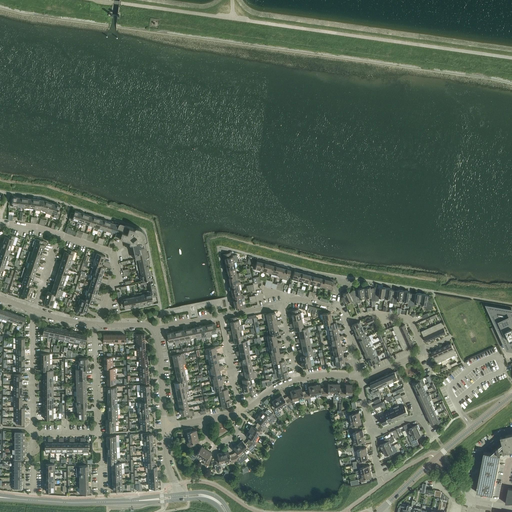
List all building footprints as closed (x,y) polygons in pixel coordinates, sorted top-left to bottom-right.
[(36,199),(35,210),(35,211),(41,211),(41,209),(43,199),(42,198),(41,199),(40,200),(36,199)] [(43,199),(41,209),(44,210),(44,211),(46,212),(49,202),(45,201),(44,200),(45,199),(43,199)] [(49,202),(46,212),(46,213),(51,215),(52,212),(55,202),(53,202),(53,203),(52,203),(49,202)] [(55,202),(52,212),(55,213),(54,217),(57,218),(58,214),(57,214),(60,206),(59,205),(57,205),(56,203),(55,202)] [(72,213),(70,218),(72,219),(72,221),(74,221),(74,220),(78,221),(81,211),(79,211),(78,212),(75,211),(76,211),(75,211),(74,211),(75,211),(74,214),(72,213)] [(81,211),(78,221),(81,222),(81,224),(83,224),(86,214),(83,213),(82,212),(81,211)] [(86,214),(83,224),(85,225),(85,223),(89,225),(92,215),(90,214),(90,215),(89,215),(86,214)] [(92,215),(89,225),(87,228),(91,229),(92,227),(94,228),(97,218),(93,217),(93,216),(93,215),(92,215)] [(97,218),(94,228),(93,230),(98,232),(99,228),(103,218),(101,218),(100,219),(97,218)] [(103,218),(99,228),(103,229),(103,231),(104,231),(108,221),(104,220),(104,219),(103,218)] [(108,221),(104,231),(106,232),(107,230),(110,232),(114,222),(112,221),(112,222),(111,222),(108,221)] [(114,222),(110,232),(114,233),(113,234),(115,235),(118,225),(115,224),(115,223),(115,222),(114,222)] [(136,259),(147,257),(148,256),(149,255),(148,250),(147,251),(145,241),(146,240),(147,239),(147,237),(146,236),(146,235),(146,234),(145,233),(145,232),(144,231),(143,230),(142,229),(141,229),(140,228),(139,227),(137,227),(136,227),(134,227),(134,229),(124,225),(122,226),(118,225),(115,235),(120,236),(120,237),(130,241),(129,242),(131,244),(132,244),(134,254),(135,254),(136,259)] [(5,237),(3,242),(12,244),(12,245),(13,245),(15,236),(5,233),(3,236),(5,237)] [(36,239),(33,247),(43,250),(44,245),(46,246),(47,242),(36,239)] [(34,247),(32,252),(41,255),(43,250),(33,247),(34,247)] [(64,252),(63,257),(71,259),(71,260),(72,260),(75,251),(64,248),(63,251),(64,252)] [(0,251),(0,257),(7,260),(10,261),(11,256),(9,255),(0,251)] [(30,251),(28,256),(39,260),(41,255),(32,252),(30,251)] [(93,258),(95,258),(103,261),(105,257),(105,256),(94,252),(93,258)] [(223,254),(225,264),(234,262),(233,256),(231,257),(230,253),(223,254)] [(26,262),(29,263),(38,265),(39,260),(28,256),(26,262)] [(255,269),(261,270),(263,261),(257,260),(255,269)] [(137,264),(138,270),(149,268),(148,265),(149,263),(150,263),(149,262),(137,264)] [(29,263),(27,268),(36,271),(38,265),(29,263)] [(94,264),(92,269),(104,273),(105,268),(105,267),(102,266),(97,265),(94,264)] [(280,266),(277,275),(280,276),(279,278),(282,278),(283,276),(285,267),(280,266)] [(25,267),(23,272),(34,276),(36,271),(27,268),(25,267)] [(59,267),(58,272),(66,275),(68,270),(59,267)] [(285,267),(283,276),(282,278),(286,280),(288,279),(288,278),(291,269),(285,267)] [(90,274),(93,275),(102,278),(104,273),(92,269),(90,274)] [(295,270),(292,279),(298,280),(300,271),(295,270)] [(21,277),(24,278),(33,281),(34,276),(23,272),(21,277)] [(58,272),(56,277),(65,280),(66,275),(58,272)] [(141,279),(141,281),(148,280),(150,289),(155,288),(153,278),(151,279),(151,276),(151,275),(152,275),(152,273),(141,275),(142,279),(141,279)] [(93,275),(92,280),(100,283),(102,278),(93,275)] [(56,277),(54,282),(63,285),(65,280),(56,277)] [(328,278),(326,288),(330,289),(330,291),(333,292),(336,281),(328,278)] [(92,280),(90,285),(98,288),(100,283),(92,280)] [(54,282),(53,288),(61,290),(63,285),(54,282)] [(23,289),(24,289),(33,292),(34,287),(31,286),(26,284),(26,285),(23,284),(21,288),(23,289)] [(365,288),(366,298),(371,297),(372,301),(375,301),(376,288),(374,288),(371,289),(370,287),(365,288)] [(376,288),(375,301),(379,301),(379,297),(385,298),(387,288),(381,287),(380,289),(377,288),(376,288)] [(51,292),(51,293),(56,294),(56,295),(59,296),(62,297),(64,291),(61,290),(53,288),(51,292)] [(145,293),(147,303),(151,303),(152,303),(152,304),(154,303),(152,297),(156,296),(155,288),(150,289),(151,293),(147,294),(147,293),(145,293)] [(354,291),(358,303),(361,302),(360,298),(366,298),(365,288),(359,289),(359,290),(357,290),(354,291)] [(387,288),(385,298),(390,299),(390,303),(393,304),(395,291),(392,291),(392,289),(387,288)] [(31,297),(33,292),(24,289),(23,289),(21,297),(28,300),(29,297),(31,298),(31,297)] [(395,291),(393,304),(397,304),(397,300),(403,301),(404,291),(398,290),(398,292),(395,291)] [(48,291),(46,297),(54,300),(55,299),(54,299),(55,297),(58,298),(59,296),(56,295),(56,294),(51,293),(51,292),(48,291)] [(354,304),(358,303),(354,291),(350,293),(349,291),(343,294),(345,296),(342,298),(344,303),(347,301),(347,303),(353,301),(354,304)] [(404,291),(403,301),(408,302),(407,306),(411,306),(413,294),(410,293),(410,292),(404,291)] [(140,296),(142,306),(144,305),(143,305),(144,304),(147,303),(145,293),(145,292),(139,293),(140,296)] [(413,294),(411,306),(414,307),(415,303),(421,304),(422,294),(416,293),(416,294),(413,294)] [(422,294),(421,304),(420,306),(425,307),(425,309),(432,310),(433,303),(430,302),(431,297),(428,296),(428,295),(422,294)] [(85,300),(85,301),(90,302),(90,303),(93,304),(95,298),(86,296),(85,300)] [(55,299),(54,300),(46,297),(44,301),(44,302),(46,303),(45,306),(52,308),(55,299)] [(129,308),(131,308),(129,298),(126,299),(125,297),(120,298),(121,307),(124,306),(125,308),(128,307),(129,308)] [(80,299),(79,304),(88,308),(90,303),(90,302),(85,301),(85,300),(80,299)] [(87,312),(88,308),(79,304),(76,313),(84,315),(85,312),(86,313),(87,312)] [(488,306),(497,326),(504,343),(510,340),(511,342),(511,341),(511,319),(508,310),(488,306)] [(291,314),(293,320),(301,318),(300,312),(299,313),(299,309),(291,311),(292,314),(291,314)] [(6,311),(3,319),(8,321),(11,313),(6,311)] [(16,314),(13,323),(18,324),(21,316),(16,314)] [(229,318),(231,327),(240,325),(239,320),(237,320),(236,317),(229,318)] [(352,325),(354,330),(362,327),(360,322),(352,325)] [(437,324),(442,336),(446,333),(441,322),(437,324)] [(211,334),(212,334),(216,333),(217,335),(220,334),(219,327),(216,328),(215,324),(210,325),(211,334)] [(392,327),(396,335),(407,330),(405,325),(399,327),(398,324),(392,327)] [(432,327),(437,338),(442,336),(437,324),(432,327)] [(328,329),(325,330),(326,335),(329,334),(329,335),(338,333),(337,329),(341,329),(341,327),(328,329)] [(357,335),(365,332),(367,330),(367,329),(364,330),(362,327),(354,330),(357,335)] [(427,329),(432,340),(437,338),(432,327),(427,329)] [(426,343),(432,340),(427,329),(421,331),(426,343)] [(407,330),(396,335),(398,340),(410,335),(407,330)] [(357,335),(359,340),(367,337),(365,332),(357,335)] [(79,345),(79,346),(84,347),(87,335),(81,334),(79,345)] [(234,343),(247,340),(246,335),(242,336),(233,338),(234,341),(230,342),(231,344),(234,343)] [(367,337),(359,340),(361,345),(369,341),(372,340),(369,335),(367,337)] [(410,335),(398,340),(401,345),(412,340),(410,335)] [(412,340),(401,345),(403,350),(414,345),(412,340)] [(361,345),(363,350),(371,346),(369,341),(361,345)] [(451,343),(446,345),(449,352),(451,357),(456,354),(454,349),(451,343)] [(363,350),(366,355),(376,350),(374,345),(371,346),(363,350)] [(446,345),(441,348),(444,354),(446,359),(451,357),(449,352),(446,345)] [(441,348),(436,350),(439,356),(441,361),(446,359),(444,354),(441,348)] [(366,355),(368,360),(378,355),(376,350),(366,355)] [(436,350),(431,352),(431,353),(434,358),(436,363),(441,361),(439,356),(436,350)] [(172,355),(173,361),(182,359),(185,359),(186,359),(184,353),(172,355)] [(343,354),(334,356),(335,361),(332,361),(333,367),(336,366),(345,365),(344,361),(348,360),(347,358),(347,357),(343,357),(343,354)] [(272,363),(276,362),(281,361),(280,358),(284,357),(284,355),(271,357),(272,363)] [(378,361),(378,362),(381,361),(378,355),(368,360),(370,365),(378,361)] [(238,362),(239,364),(251,362),(250,356),(241,358),(242,362),(238,362)] [(209,370),(208,370),(209,376),(211,375),(221,373),(220,370),(223,369),(223,367),(211,370),(210,370),(209,370)] [(390,374),(394,382),(401,379),(397,371),(395,372),(390,374)] [(385,376),(389,384),(394,382),(390,374),(385,376)] [(380,378),(384,386),(389,384),(385,376),(380,378)] [(245,379),(242,380),(243,385),(244,391),(244,394),(256,392),(255,388),(253,389),(251,378),(246,379),(245,379)] [(375,381),(379,389),(384,386),(380,378),(375,381)] [(413,384),(415,390),(423,386),(425,385),(423,379),(417,382),(413,384)] [(370,383),(373,390),(371,392),(373,395),(380,392),(379,389),(375,381),(370,383)] [(316,396),(316,397),(321,396),(321,397),(325,396),(324,390),(324,389),(320,390),(320,384),(314,385),(316,396)] [(328,389),(324,389),(324,390),(325,396),(328,396),(328,395),(333,395),(334,388),(334,384),(328,384),(328,389)] [(339,384),(334,384),(333,395),(334,395),(334,398),(335,398),(335,400),(336,400),(338,401),(339,400),(339,399),(341,399),(341,397),(342,397),(342,396),(342,390),(343,390),(339,390),(339,384)] [(342,390),(342,397),(346,397),(346,396),(351,396),(351,397),(355,397),(355,389),(352,388),(352,385),(346,384),(346,390),(343,390),(342,390)] [(306,393),(307,399),(310,398),(316,397),(316,396),(314,385),(308,386),(309,391),(306,392),(306,393)] [(415,390),(417,394),(425,391),(423,386),(415,390)] [(299,400),(304,399),(304,400),(307,399),(306,393),(306,392),(302,393),(301,388),(295,390),(299,400)] [(288,398),(291,404),(292,404),(293,406),(295,405),(294,402),(299,400),(295,390),(290,391),(291,396),(288,397),(288,398)] [(417,394),(420,399),(430,394),(429,393),(427,394),(425,391),(417,394)] [(420,399),(422,404),(430,401),(432,400),(430,395),(430,394),(420,399)] [(283,408),(287,405),(288,406),(291,404),(288,398),(288,397),(285,399),(282,395),(277,398),(283,408)] [(278,411),(283,408),(277,398),(272,401),(275,406),(272,408),(276,413),(279,412),(278,411)] [(221,406),(219,407),(220,410),(227,409),(226,406),(231,405),(230,399),(221,401),(220,401),(221,406)] [(422,404),(424,409),(432,405),(430,401),(422,404)] [(398,405),(393,407),(395,410),(397,415),(398,418),(403,416),(400,408),(398,405)] [(424,409),(426,414),(434,410),(432,405),(424,409)] [(400,408),(403,416),(408,414),(404,406),(400,408)] [(186,417),(192,416),(195,415),(194,412),(193,410),(189,411),(189,408),(180,409),(181,415),(185,414),(186,417)] [(259,415),(268,422),(271,424),(276,418),(273,415),(273,414),(268,411),(266,413),(262,410),(259,415)] [(348,415),(350,420),(360,418),(359,412),(354,413),(353,410),(347,412),(347,415),(348,415)] [(390,412),(393,420),(398,418),(395,410),(390,412)] [(426,414),(428,419),(436,415),(434,410),(426,414)] [(385,415),(388,423),(393,420),(390,412),(385,415)] [(258,425),(258,426),(263,429),(264,429),(265,427),(265,426),(268,422),(259,415),(255,420),(260,423),(258,425)] [(383,425),(388,423),(385,415),(379,417),(383,425)] [(434,422),(436,425),(442,422),(440,420),(439,420),(436,415),(428,419),(431,424),(434,422)] [(350,426),(350,429),(357,428),(356,425),(362,424),(360,418),(350,420),(351,426),(350,426)] [(410,423),(403,426),(404,427),(405,430),(406,432),(408,435),(411,434),(420,430),(417,425),(411,427),(410,425),(410,423)] [(251,426),(248,431),(258,437),(261,432),(262,432),(263,430),(264,429),(263,429),(258,426),(256,429),(251,426)] [(185,433),(186,438),(187,438),(197,436),(196,431),(192,431),(192,428),(183,429),(184,433),(185,433)] [(352,432),(353,438),(364,436),(363,430),(357,431),(357,428),(350,429),(351,433),(352,432)] [(411,434),(408,435),(413,447),(419,444),(416,438),(422,436),(420,430),(411,434)] [(248,442),(254,446),(254,447),(256,442),(256,441),(258,437),(248,431),(246,436),(250,439),(248,442)] [(14,432),(14,460),(24,460),(24,432),(14,432)] [(497,448),(491,454),(498,455),(498,454),(503,453),(504,452),(504,453),(511,450),(511,433),(509,435),(509,436),(506,436),(507,437),(504,438),(504,439),(501,440),(502,444),(499,447),(498,446),(498,447),(497,448),(497,447),(496,447),(497,448)] [(199,441),(197,436),(187,438),(186,438),(188,443),(186,444),(187,447),(194,446),(193,443),(199,441)] [(353,444),(354,447),(360,446),(360,442),(365,441),(364,436),(353,438),(354,443),(353,444)] [(380,445),(383,450),(392,446),(390,444),(393,443),(395,440),(393,436),(385,440),(386,442),(380,445)] [(242,441),(238,444),(242,449),(245,453),(248,450),(250,451),(252,451),(256,448),(254,447),(254,446),(248,442),(245,445),(242,441)] [(238,444),(233,448),(237,452),(234,455),(235,458),(237,461),(238,460),(240,464),(248,457),(247,456),(245,453),(242,449),(238,444)] [(196,455),(200,459),(207,450),(202,446),(198,451),(196,449),(192,454),(195,456),(196,455)] [(351,451),(353,451),(354,456),(357,455),(357,456),(368,453),(366,448),(361,449),(360,446),(354,447),(350,448),(351,451)] [(393,449),(392,446),(383,450),(385,456),(391,453),(392,456),(398,453),(396,449),(393,449)] [(207,450),(200,459),(204,462),(203,464),(205,465),(206,467),(207,467),(206,467),(207,465),(208,465),(209,465),(209,464),(210,462),(209,462),(211,460),(208,458),(211,453),(207,450)] [(228,451),(223,452),(226,463),(231,462),(231,463),(237,461),(235,458),(234,455),(230,456),(228,451)] [(221,464),(226,463),(223,452),(217,454),(219,459),(215,460),(216,464),(214,464),(216,471),(220,470),(222,467),(221,464)] [(500,455),(498,455),(491,454),(484,452),(476,492),(484,494),(484,495),(487,495),(487,494),(492,495),(494,488),(495,485),(494,485),(496,477),(497,473),(498,466),(499,462),(500,455)] [(358,461),(357,461),(353,462),(353,465),(364,463),(363,460),(369,459),(368,453),(357,456),(358,461)] [(354,469),(358,468),(359,468),(360,473),(371,471),(370,465),(364,466),(364,463),(353,465),(354,469)] [(372,477),(371,471),(360,473),(362,479),(361,479),(361,482),(367,481),(367,478),(372,477)] [(89,493),(89,487),(80,487),(80,493),(82,493),(83,496),(85,496),(85,493),(89,493)]
